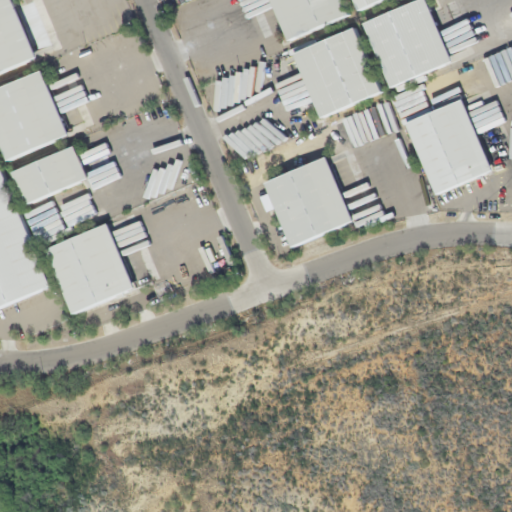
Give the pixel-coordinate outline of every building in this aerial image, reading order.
[(0,0),(0,74),(40,60),(18,0),(0,0)] [(274,0),(288,39),(350,17),(344,0),(274,0)] [(355,0),(358,9),(385,0),(355,0)] [(430,0),(424,0),(367,21),(391,86),(454,64),(430,0)] [(384,94),(360,28),(297,51),(322,117),(384,94)] [(0,88),(0,133),(9,159),(72,137),(49,71),(0,88)] [(494,174),(469,100),(411,120),(436,193),(494,174)] [(17,170),(30,203),(92,180),(80,147),(17,170)] [(331,157),(268,180),(292,246),(355,223),(331,157)] [(0,309),(54,285),(0,162),(0,309)] [(51,247),(76,313),(138,290),(113,224),(51,247)]
